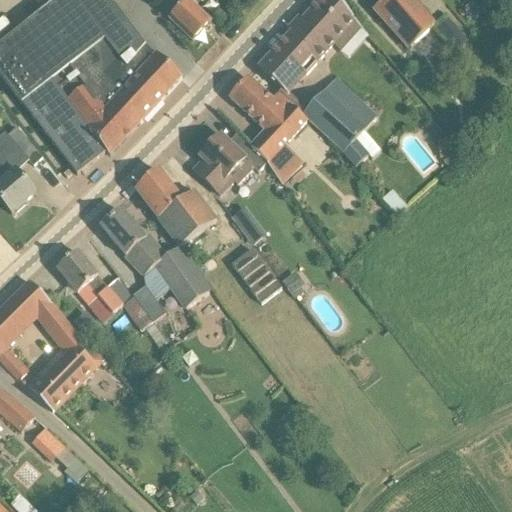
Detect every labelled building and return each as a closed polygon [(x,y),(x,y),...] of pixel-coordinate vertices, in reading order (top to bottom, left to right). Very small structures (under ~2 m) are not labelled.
[(168,68),(149,46),(125,66),(69,0),(63,0),(0,49),(0,77),(78,178),(107,155),(109,159),(110,159),(182,82),(168,68)] [(212,25),(197,11),(185,0),(171,0),(159,13),(193,45),(212,25)] [(341,11),(344,7),(336,0),(323,0),(258,71),(288,99),(334,48),(350,62),(371,39),(341,11)] [(379,0),(384,4),(374,13),(408,53),(437,27),(413,0),(379,0)] [(455,55),(468,45),(458,34),(446,44),(455,55)] [(266,135),(255,147),(271,167),(270,168),(284,189),(305,167),(287,151),(308,128),(290,112),(293,108),(280,96),(273,104),(249,82),(231,102),(266,135)] [(305,119),(356,171),(371,156),(357,141),(378,121),(339,82),(327,94),(329,96),(305,119)] [(498,128),(508,119),(494,103),(484,111),(498,128)] [(212,191),(223,200),(235,186),(239,189),(255,172),(260,176),(268,166),(270,168),(271,167),(255,147),(252,150),(239,137),(229,146),(221,138),(200,160),(207,167),(197,177),(212,191)] [(455,158),(455,157),(452,141),(437,144),(441,161),(455,158)] [(36,196),(18,175),(5,161),(0,164),(0,203),(12,217),(36,196)] [(220,222),(196,190),(185,201),(158,173),(137,194),(163,220),(158,224),(180,253),(220,222)] [(251,247),(263,241),(249,213),(237,218),(251,247)] [(146,242),(135,229),(122,214),(102,232),(126,259),(153,237),(146,242)] [(158,274),(187,313),(211,296),(181,254),(171,262),(153,237),(126,259),(146,283),(158,274)] [(100,282),(91,270),(78,255),(58,272),(88,308),(99,299),(115,317),(124,309),(135,301),(119,283),(109,293),(100,282)] [(186,314),(187,313),(158,274),(146,283),(147,290),(138,299),(156,324),(165,318),(156,305),(172,294),(186,314)] [(301,291),(305,288),(296,275),(282,285),(295,303),(305,295),(301,291)] [(103,363),(45,300),(31,286),(11,305),(34,328),(38,324),(63,356),(29,393),(53,416),(103,363)] [(155,325),(156,324),(138,299),(135,301),(124,309),(143,336),(147,333),(153,340),(161,334),(155,325)] [(0,416),(22,436),(35,421),(0,390),(0,416)] [(46,434),(46,433),(47,433),(46,432),(33,447),(53,465),(56,461),(80,485),(89,476),(65,451),(46,434)] [(196,507),(204,501),(197,493),(190,500),(196,507)] [(35,511),(20,498),(11,507),(15,511),(35,511)]
